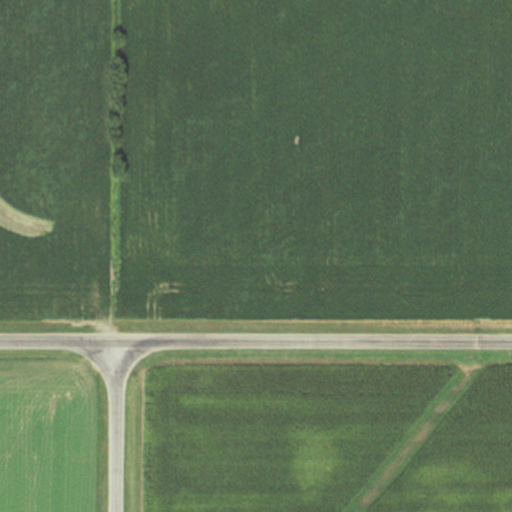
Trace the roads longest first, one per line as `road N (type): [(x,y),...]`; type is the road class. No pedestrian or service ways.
road 1 (residential): [(0,340),(511,342)]
road 2 (residential): [(116,511),(117,341)]
